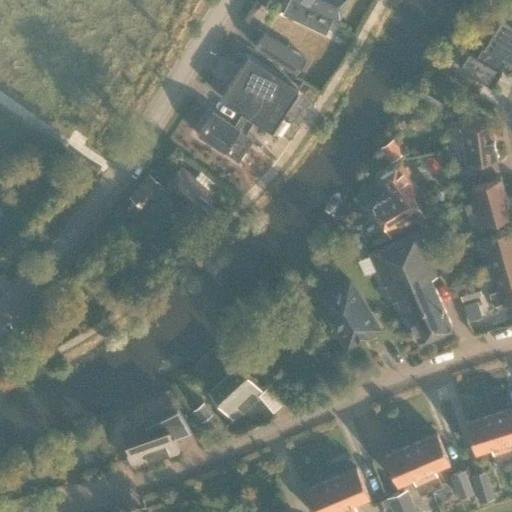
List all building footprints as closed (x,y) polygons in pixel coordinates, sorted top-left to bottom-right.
[(296,0),(287,0),(283,11),(326,32),(333,17),(296,0)] [(296,0),(333,17),(334,18),(336,13),(339,15),(346,0),(296,0)] [(265,30),(254,46),(280,62),(296,73),(307,57),(290,46),(265,30)] [(448,70),(437,84),(466,107),(477,93),(475,91),(483,82),(492,89),(511,63),(511,59),(485,38),(455,76),(448,70)] [(241,115),(252,123),(269,134),(296,94),(245,60),(219,101),(241,115)] [(428,92),(424,98),(433,103),(436,98),(428,92)] [(241,115),(234,124),(213,110),(198,133),(225,150),(239,160),(254,137),(247,132),(252,123),(241,115)] [(460,114),(460,118),(461,118),(462,126),(483,123),(481,114),(469,115),(468,113),(460,114)] [(461,118),(460,118),(451,119),(453,136),(463,134),(466,161),(497,157),(492,122),(483,123),(462,126),(461,118)] [(390,160),(404,151),(394,136),(380,146),(390,160)] [(373,206),(391,235),(424,215),(411,192),(417,188),(401,162),(381,175),(391,195),(373,206)] [(194,207),(200,212),(212,197),(206,192),(209,188),(181,165),(163,187),(191,210),(194,207)] [(129,195),(141,205),(161,182),(148,172),(129,195)] [(465,207),(506,196),(501,177),(471,185),(475,200),(464,203),(465,207)] [(506,196),(465,207),(467,212),(478,209),(482,223),(511,215),(506,196)] [(493,269),(511,263),(511,230),(511,227),(484,235),(491,262),(482,265),(485,278),(495,275),(493,269)] [(441,271),(422,228),(369,252),(383,285),(386,283),(393,299),(397,297),(404,314),(407,313),(419,338),(452,324),(431,276),(441,271)] [(511,263),(493,269),(495,275),(499,288),(489,291),(493,304),(503,301),(503,303),(511,300),(511,263)] [(318,297),(347,345),(378,326),(349,278),(318,297)] [(462,299),(482,293),(479,280),(459,286),(462,299)] [(263,390),(239,363),(209,391),(233,418),(242,409),(243,410),(258,395),(257,395),(263,390)] [(202,420),(213,412),(204,401),(193,409),(202,420)] [(148,432),(124,441),(132,465),(180,448),(176,435),(192,429),(178,405),(145,421),(148,432)] [(511,405),(493,412),(508,460),(511,458),(511,405)] [(497,463),(508,460),(493,412),(466,421),(475,450),(491,445),(497,463)] [(411,442),(431,489),(442,484),(435,466),(450,460),(437,431),(411,442)] [(420,493),(431,489),(411,442),(385,454),(397,482),(413,476),(420,493)] [(331,477),(345,511),(358,511),(354,501),(369,494),(357,466),(331,477)] [(465,468),(450,474),(459,496),(474,490),(465,468)] [(471,475),(480,501),(495,496),(486,469),(471,475)] [(332,511),(345,511),(331,477),(304,488),(314,511),(328,511),(332,510),(332,511)] [(418,511),(407,487),(386,496),(393,511),(418,511)] [(386,496),(376,501),(380,509),(389,505),(386,496)]
